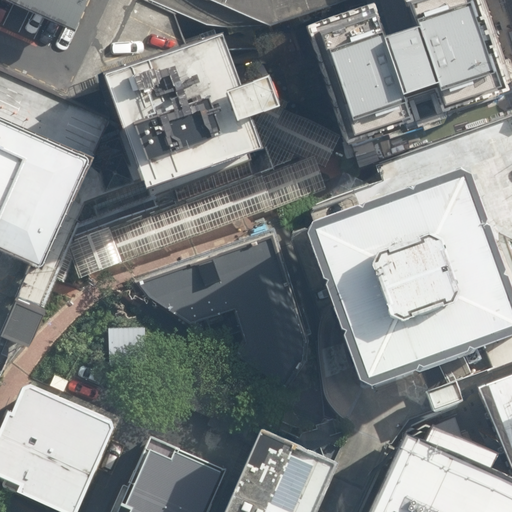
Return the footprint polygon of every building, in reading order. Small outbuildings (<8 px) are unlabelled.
[(38,0),(63,10),(78,16),(84,0),(38,0)] [(356,0),(255,0),(265,29),(356,0)] [(511,101),(511,90),(482,0),(395,0),(365,10),(312,27),(354,153),(511,102),(511,101)] [(224,31),(100,76),(116,119),(145,198),(270,154),(264,137),(257,117),(282,108),(269,74),(243,84),(224,31)] [(116,119),(0,68),(0,341),(4,332),(29,343),(53,286),(77,238),(87,234),(277,171),(272,158),(270,154),(145,198),(116,119)] [(430,370),(428,375),(434,393),(511,363),(511,115),(377,164),(381,178),(364,186),(310,207),(318,230),(321,223),(367,206),(372,208),(373,205),(390,199),(419,188),(423,191),(425,187),(471,171),(483,176),(500,221),(497,227),(502,229),(511,257),(511,344),(486,354),(482,352),(480,356),(434,372),(430,370)] [(483,176),(471,171),(425,187),(423,191),(419,188),(390,199),(373,205),(372,208),(367,206),(321,223),(318,230),(315,236),(331,281),(336,283),(333,287),(350,333),(354,334),(351,339),(369,385),(381,391),(428,375),(430,370),(434,372),(480,356),(482,352),(486,354),(511,344),(511,257),(502,229),(497,227),(500,221),(483,176)] [(270,237),(134,283),(145,297),(187,323),(233,307),(251,362),(285,386),(307,358),(304,334),(270,237)] [(106,329),(108,355),(129,354),(146,353),(144,327),(106,329)] [(511,375),(479,388),(511,466),(511,375)] [(33,384),(25,387),(14,411),(10,409),(0,431),(0,473),(5,476),(4,479),(4,480),(4,482),(5,484),(68,511),(79,511),(117,427),(114,418),(33,384)] [(432,419),(425,436),(492,466),(498,449),(432,419)] [(511,511),(511,475),(492,466),(425,436),(404,426),(364,511),(511,511)] [(238,469),(148,429),(142,433),(107,511),(224,511),(240,476),(238,469)] [(326,511),(347,469),(266,433),(230,511),(326,511)]
